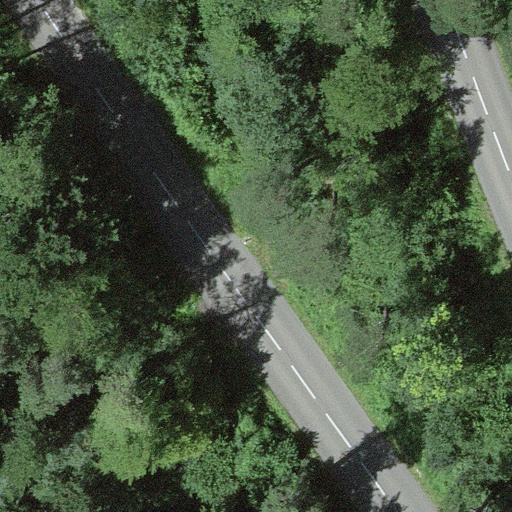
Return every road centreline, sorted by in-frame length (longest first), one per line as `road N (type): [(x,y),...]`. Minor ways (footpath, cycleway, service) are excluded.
road 1 (tertiary): [(44,0),(392,511)]
road 2 (track): [(198,0),(254,214),(206,329),(258,511)]
road 3 (tertiary): [(511,178),(445,0)]
